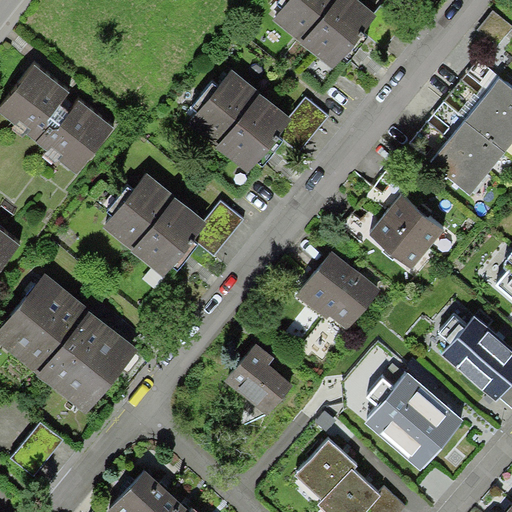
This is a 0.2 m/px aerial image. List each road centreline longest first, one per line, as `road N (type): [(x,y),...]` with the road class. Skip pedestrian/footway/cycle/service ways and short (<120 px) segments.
road 1 (residential): [(473,0),(140,411)]
road 2 (residential): [(140,411),(253,511)]
road 3 (residential): [(140,411),(52,510)]
